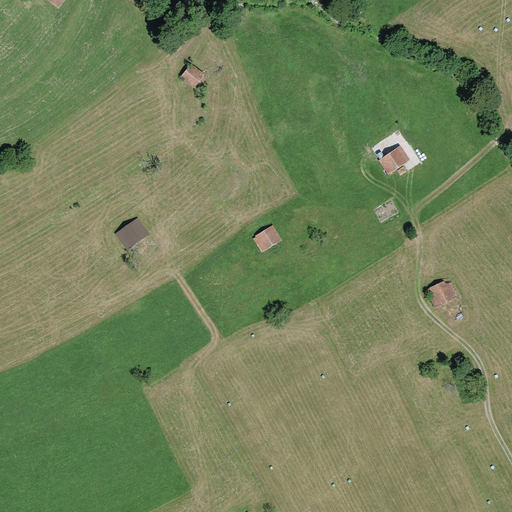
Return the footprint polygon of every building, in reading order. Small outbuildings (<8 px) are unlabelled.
[(182,77),(191,85),(193,86),(201,76),(191,67),(182,77)] [(381,162),(387,172),(407,160),(400,149),(381,162)] [(118,234),(127,247),(146,234),(137,221),(118,234)] [(271,230),(255,239),(261,250),(277,240),(271,230)] [(449,281),(428,291),(434,306),(456,296),(449,281)] [(124,377),(128,384),(131,391),(139,387),(132,373),(124,377)] [(117,381),(121,387),(128,384),(124,377),(117,381)] [(124,394),(131,391),(128,384),(121,387),(124,394)]
